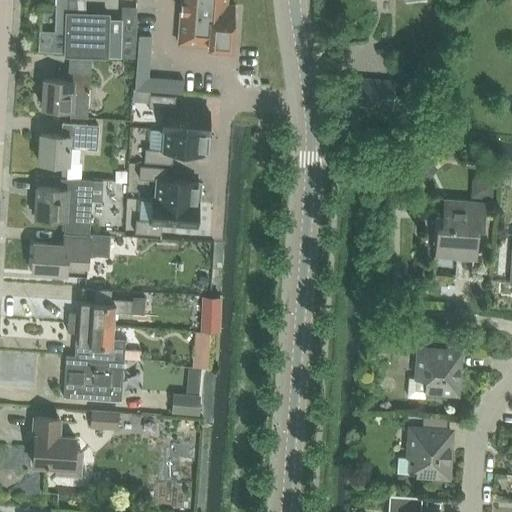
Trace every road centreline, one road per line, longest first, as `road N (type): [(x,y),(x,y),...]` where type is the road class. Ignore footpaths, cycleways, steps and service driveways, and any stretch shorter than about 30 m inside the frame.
road 1 (tertiary): [(283,511),(310,160),(294,0)]
road 2 (residential): [(472,511),(476,447),(511,378)]
